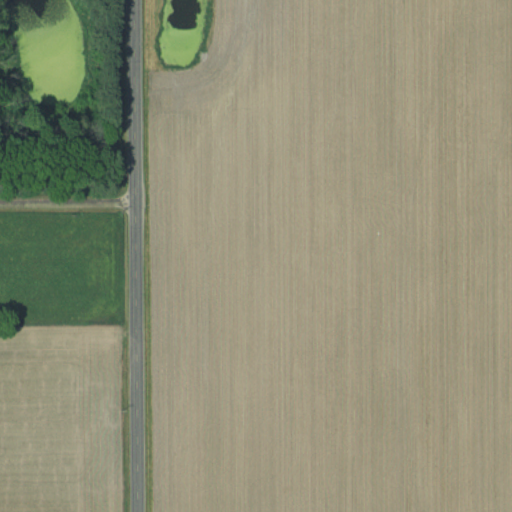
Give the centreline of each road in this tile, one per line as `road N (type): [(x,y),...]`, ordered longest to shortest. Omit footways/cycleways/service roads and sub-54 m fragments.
road 1 (tertiary): [(138,511),(134,0)]
road 2 (residential): [(136,196),(0,204)]
